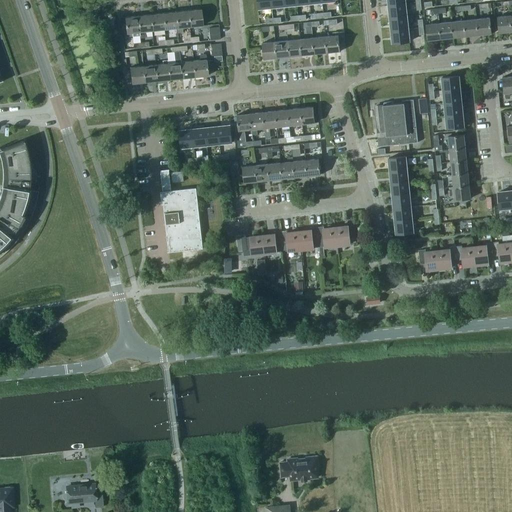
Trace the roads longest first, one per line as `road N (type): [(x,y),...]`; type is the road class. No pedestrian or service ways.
road 1 (tertiary): [(133,345),(167,356),(511,325)]
road 2 (tertiary): [(133,345),(61,114)]
road 3 (residential): [(61,114),(241,93)]
road 4 (unclassified): [(0,375),(95,365),(133,345)]
road 5 (residential): [(239,214),(367,201)]
road 6 (residential): [(367,201),(334,83)]
road 7 (tertiary): [(61,114),(20,0)]
road 8 (residential): [(511,172),(498,161),(486,58)]
